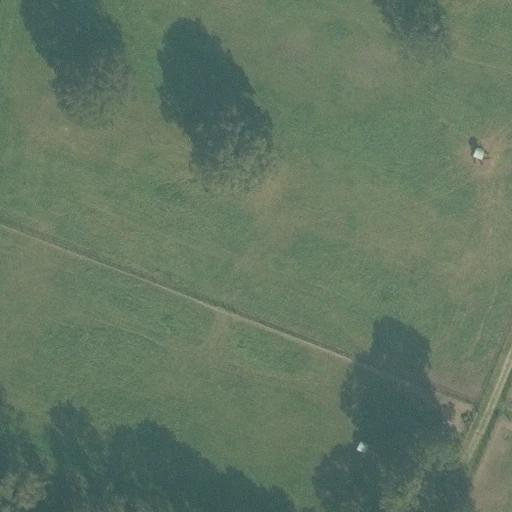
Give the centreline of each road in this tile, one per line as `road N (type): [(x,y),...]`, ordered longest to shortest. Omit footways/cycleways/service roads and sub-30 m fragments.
road 1 (track): [(418,511),(473,446),(511,353)]
road 2 (track): [(157,511),(0,450)]
